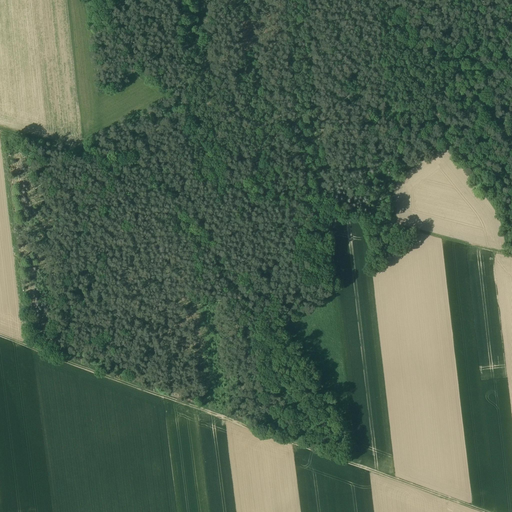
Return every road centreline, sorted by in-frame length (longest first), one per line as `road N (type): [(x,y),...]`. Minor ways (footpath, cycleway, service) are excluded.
road 1 (track): [(0,133),(511,256)]
road 2 (track): [(486,511),(0,336)]
